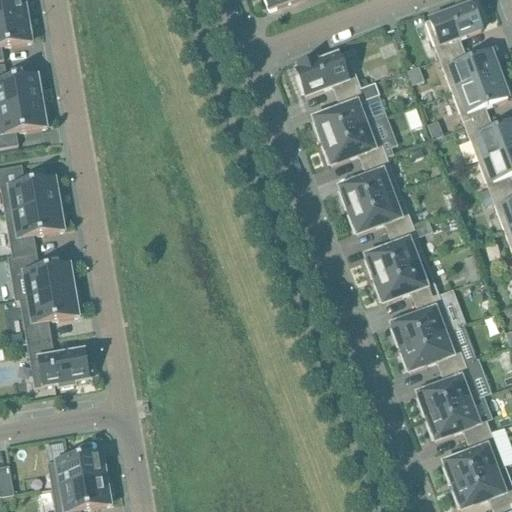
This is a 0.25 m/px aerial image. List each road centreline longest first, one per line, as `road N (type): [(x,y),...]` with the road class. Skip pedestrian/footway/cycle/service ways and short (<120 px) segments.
road 1 (residential): [(417,511),(247,58)]
road 2 (residential): [(126,413),(54,0)]
road 3 (residential): [(247,58),(403,0)]
road 4 (residential): [(126,413),(0,433)]
